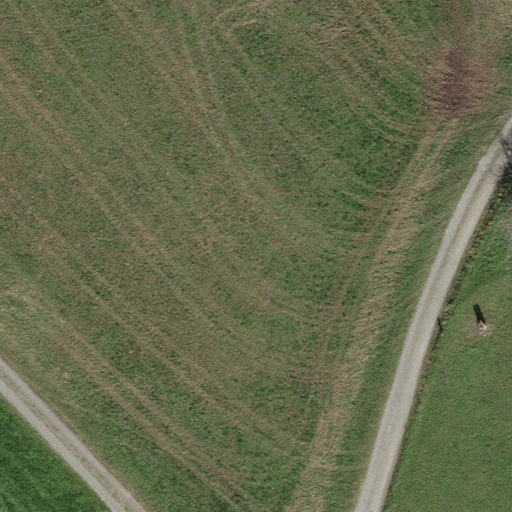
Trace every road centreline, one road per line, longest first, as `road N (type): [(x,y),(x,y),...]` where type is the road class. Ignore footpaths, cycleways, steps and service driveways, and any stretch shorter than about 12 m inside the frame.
road 1 (track): [(511,129),(458,228),(365,511)]
road 2 (track): [(137,511),(0,369)]
